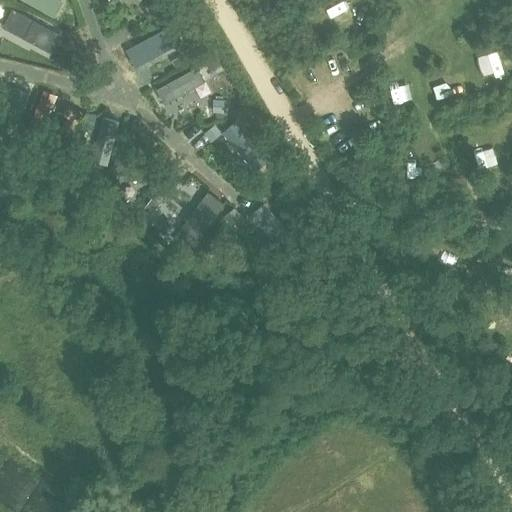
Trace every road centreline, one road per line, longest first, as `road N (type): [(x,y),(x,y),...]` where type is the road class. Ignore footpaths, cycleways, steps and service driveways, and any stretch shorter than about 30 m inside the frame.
road 1 (track): [(206,0),(511,490)]
road 2 (track): [(308,164),(511,213)]
